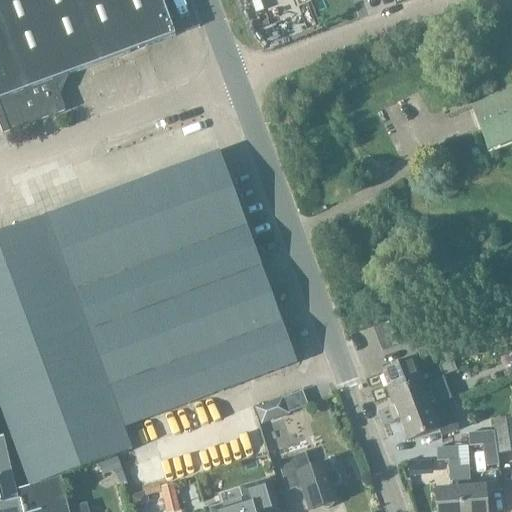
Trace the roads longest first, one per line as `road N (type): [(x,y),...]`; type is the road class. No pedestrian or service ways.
road 1 (unclassified): [(394,511),(234,83)]
road 2 (unclassified): [(0,164),(234,83)]
road 3 (unclassified): [(234,83),(419,9)]
